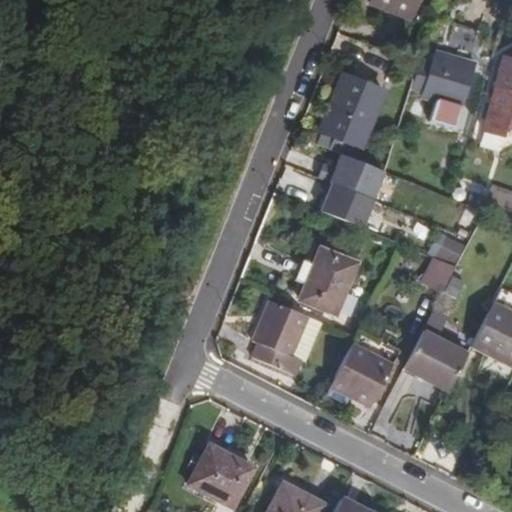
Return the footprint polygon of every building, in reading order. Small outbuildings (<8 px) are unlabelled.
[(372,0),(371,3),(412,20),(419,0),(372,0)] [(418,66),(411,89),(423,92),(421,98),(436,103),(430,126),(456,133),(477,63),(471,60),(479,33),(453,25),(445,54),(435,51),(432,62),(420,59),(418,66)] [(511,64),(502,61),(485,119),(503,125),(501,131),(508,134),(511,127),(511,64)] [(383,93),(342,76),(320,130),(362,147),(383,93)] [(332,185),(371,201),(383,173),(341,156),(335,170),(324,165),(318,179),(332,185)] [(287,166),(277,185),(311,204),(321,185),(287,166)] [(361,230),(372,201),(371,201),(332,185),(321,213),(361,230)] [(453,188),(450,200),(483,214),(511,220),(511,205),(489,199),(466,190),(465,193),(453,188)] [(354,264),(319,249),(314,264),(304,261),(299,276),(308,279),(300,301),(334,314),(354,264)] [(455,268),(439,262),(427,286),(442,294),(455,268)] [(511,312),(493,302),(469,349),(511,370),(511,312)] [(310,319),(284,308),(269,303),(254,344),(294,360),(310,319)] [(425,326),(440,332),(445,316),(430,311),(425,326)] [(423,333),(403,369),(448,392),(466,355),(423,333)] [(352,344),(327,393),(347,404),(351,398),(372,409),(393,366),(352,344)] [(250,469),(208,447),(188,484),(192,487),(186,501),(205,511),(234,511),(236,509),(232,506),(250,469)] [(320,511),(324,506),(281,484),(266,511),(320,511)] [(364,511),(340,499),(333,511),(364,511)]
